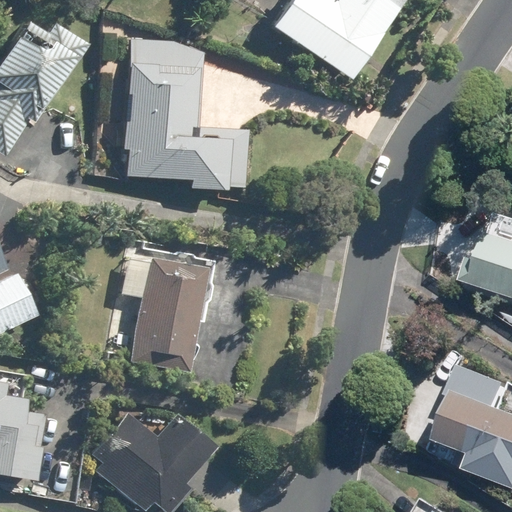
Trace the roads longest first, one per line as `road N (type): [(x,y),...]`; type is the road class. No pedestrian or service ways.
road 1 (residential): [(306,511),(331,466),(376,232),(401,154),(510,0)]
road 2 (unknown): [(0,181),(136,198),(344,193)]
